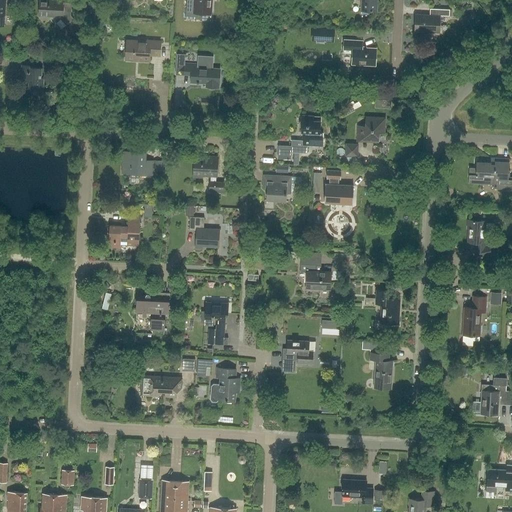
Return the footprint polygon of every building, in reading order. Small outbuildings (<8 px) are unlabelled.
[(0,0),(0,25),(4,26),(5,16),(11,16),(12,6),(5,5),(5,0),(0,0)] [(66,26),(74,19),(71,16),(71,0),(64,0),(64,2),(41,0),(40,16),(61,17),(61,19),(66,26)] [(211,12),(211,0),(194,0),(195,5),(187,5),(186,18),(200,19),(201,12),(211,12)] [(361,0),(361,11),(377,12),(377,0),(361,0)] [(449,16),(450,10),(436,9),(435,16),(430,15),(430,17),(426,16),(426,15),(415,15),(415,23),(416,24),(416,32),(440,33),(441,16),(449,16)] [(334,43),(335,30),(312,28),(312,41),(334,43)] [(160,56),(161,41),(146,40),(146,41),(127,40),(126,60),(135,61),(135,60),(142,60),(142,61),(150,62),(150,56),(160,56)] [(374,65),(375,49),(361,48),(361,41),(344,40),(344,54),(355,54),(354,64),(374,65)] [(186,54),(177,54),(177,63),(185,63),(186,54)] [(197,64),(185,64),(185,75),(191,75),(191,83),(210,84),(210,87),(220,88),(220,79),(218,79),(219,68),(210,68),(197,68),(197,64)] [(43,94),(44,82),(39,81),(40,78),(41,78),(42,68),(31,67),(31,66),(22,65),(21,81),(29,81),(29,93),(43,94)] [(323,146),(324,133),(321,133),(321,121),(314,121),(314,116),(302,115),(301,132),(306,132),(306,136),(304,136),(304,141),(292,140),(291,152),(307,153),(308,145),(323,146)] [(384,133),(385,119),(366,117),(366,126),(359,126),(358,141),(365,141),(365,140),(370,141),(379,142),(379,133),(384,133)] [(359,157),(359,144),(346,143),(346,156),(359,157)] [(153,175),(153,160),(146,160),(147,152),(124,151),(123,174),(153,175)] [(224,193),(225,183),(216,182),(217,177),(218,157),(210,156),(209,160),(204,160),(204,158),(195,158),(194,177),(203,178),(203,176),(211,176),(211,182),(210,192),(224,193)] [(511,189),(511,179),(508,179),(508,177),(510,177),(510,171),(509,171),(509,159),(495,158),(495,165),(491,164),(491,163),(484,162),(484,166),(477,166),(477,168),(469,168),(469,183),(483,184),(484,180),(494,181),(494,188),(511,189)] [(165,161),(155,161),(155,171),(164,172),(165,161)] [(339,185),(339,179),(341,179),(341,171),(327,170),(327,178),(330,178),(330,184),(326,184),(325,203),(353,204),(354,186),(339,185)] [(294,194),(295,176),(264,175),(263,188),(268,188),(267,200),(286,201),(286,194),(294,194)] [(139,246),(141,215),(129,214),(128,227),(125,227),(122,227),(122,226),(110,225),(109,247),(120,248),(121,236),(128,237),(127,242),(133,242),(133,245),(139,246)] [(219,246),(220,229),(204,228),(205,218),(191,217),(190,230),(197,231),(196,248),(203,249),(203,245),(219,246)] [(477,258),(491,255),(489,246),(486,247),(486,237),(485,237),(486,221),(468,220),(468,229),(469,229),(468,242),(478,243),(478,249),(475,249),(477,258)] [(316,265),(301,264),(300,272),(307,273),(306,289),(322,289),(331,289),(332,272),(315,271),(316,265)] [(399,309),(400,299),(390,298),(391,291),(377,290),(376,303),(382,303),(381,322),(399,323),(399,314),(397,314),(398,309),(399,309)] [(168,314),(169,294),(155,293),(155,297),(150,296),(150,295),(149,294),(147,294),(146,295),(146,296),(137,296),(136,313),(142,313),(142,314),(147,314),(147,308),(154,309),(153,313),(152,313),(152,321),(153,322),(152,331),(164,332),(165,314),(168,314)] [(463,335),(471,335),(480,336),(481,313),(485,313),(486,297),(474,296),(473,308),(465,308),(464,319),(465,319),(464,324),(463,335)] [(206,302),(205,317),(214,318),(214,317),(220,317),(219,325),(217,325),(216,329),(209,329),(208,344),(228,345),(228,338),(224,338),(226,313),(228,314),(229,303),(206,302)] [(313,351),(309,351),(309,341),(288,340),(287,351),(283,350),(283,359),(298,360),(297,363),(313,364),(313,351)] [(391,389),(391,382),(392,360),(389,360),(389,353),(370,352),(370,359),(377,360),(375,388),(391,389)] [(206,365),(211,366),(212,359),(198,357),(196,374),(205,376),(206,365)] [(329,361),(329,369),(340,369),(341,361),(329,361)] [(217,402),(219,400),(235,400),(236,386),(240,386),(240,378),(236,378),(236,369),(217,368),(217,377),(220,377),(220,384),(214,383),(212,386),(212,388),(211,388),(211,397),(211,399),(213,401),(217,402)] [(182,377),(150,376),(142,375),(141,395),(154,396),(157,393),(165,394),(165,396),(176,397),(176,393),(182,388),(182,377)] [(483,387),(481,412),(497,413),(498,399),(506,399),(507,379),(494,379),(493,388),(483,387)] [(97,452),(97,444),(88,444),(88,451),(97,452)] [(8,464),(0,463),(0,482),(7,483),(8,464)] [(505,492),(511,492),(511,465),(506,465),(506,470),(488,469),(487,486),(506,487),(505,492)] [(115,467),(106,467),(105,484),(114,485),(115,467)] [(75,471),(63,470),(62,485),(74,485),(75,471)] [(213,472),(205,472),(204,491),(212,491),(213,472)] [(153,499),(154,479),(140,479),(139,498),(153,499)] [(187,511),(189,482),(162,480),(160,511),(187,511)] [(373,503),(373,488),(366,488),(367,481),(343,480),(342,496),(363,497),(362,503),(373,503)] [(384,500),(385,490),(375,490),(375,500),(384,500)] [(434,506),(435,492),(422,491),(422,500),(410,499),(409,506),(410,506),(409,511),(424,511),(424,509),(425,509),(426,505),(434,506)] [(26,511),(27,493),(8,492),(8,500),(9,500),(8,511),(26,511)] [(65,511),(67,495),(43,493),(42,508),(39,508),(39,511),(65,511)] [(106,511),(107,498),(82,496),(81,510),(84,510),(83,511),(106,511)]
